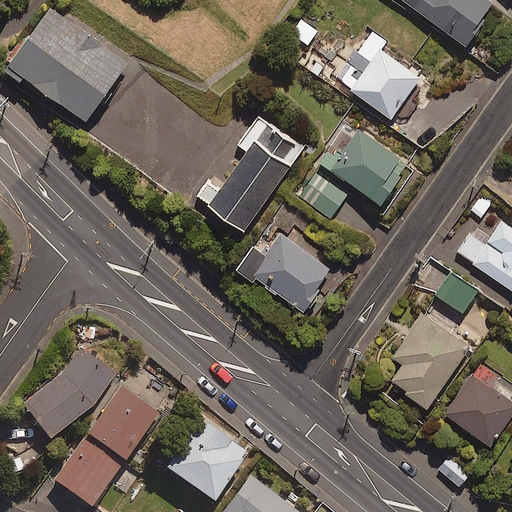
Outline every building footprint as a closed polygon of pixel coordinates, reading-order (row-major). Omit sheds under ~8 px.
[(135,67),(55,0),(53,0),(9,52),(90,120),(135,67)] [(408,0),(464,40),(492,0),(408,0)] [(385,40),(370,28),(356,47),(371,58),(351,85),(390,113),(418,74),(380,47),(385,40)] [(245,231),(304,147),(265,120),(206,204),(245,231)] [(357,126),(341,149),(332,143),(321,159),(380,199),(407,160),(357,126)] [(348,189),(317,167),(299,193),(330,215),(348,189)] [(511,225),(501,218),(489,236),(475,226),(459,248),(511,286),(511,225)] [(328,264),(279,232),(266,253),(251,243),(237,265),(301,307),(328,264)] [(477,287),(451,271),(437,293),(463,309),(477,287)] [(468,344),(422,311),(392,352),(402,359),(390,376),(426,402),(468,344)] [(83,405),(111,373),(77,345),(51,374),(18,401),(46,435),(83,405)] [(511,410),(511,396),(510,395),(511,392),(511,391),(495,379),(497,375),(479,362),(444,410),(489,442),(511,410)] [(83,432),(120,459),(155,412),(118,385),(83,432)] [(243,449),(196,414),(161,462),(209,497),(243,449)] [(120,459),(83,432),(50,476),(87,503),(120,459)] [(468,473),(449,455),(438,466),(457,485),(468,473)] [(295,511),(247,473),(219,509),(222,511),(295,511)]
